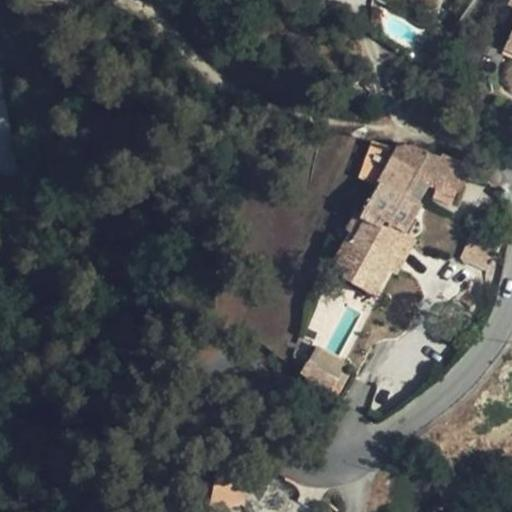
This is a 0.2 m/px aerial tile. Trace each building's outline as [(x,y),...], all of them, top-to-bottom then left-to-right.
[(0,64),(0,175),(19,172),(0,64)] [(399,230),(405,233),(422,203),(421,203),(406,195),(417,177),(431,183),(458,193),(468,164),(442,154),(440,158),(414,147),(402,148),(362,218),(367,222),(354,244),(349,241),(334,267),(348,274),(345,279),(373,296),(388,270),(379,265),(399,230)] [(406,195),(421,203),(431,183),(417,177),(406,195)] [(461,259),(487,272),(501,245),(485,237),(486,236),(489,234),(491,232),(492,229),(493,225),(492,222),(491,219),(490,216),(487,214),(485,213),(481,212),(478,212),(475,212),(472,214),(469,217),(468,220),(467,222),(467,226),(467,229),(469,232),(471,234),(472,235),(461,259)] [(347,239),(349,241),(354,244),(367,222),(362,218),(354,215),(347,229),(351,232),(347,239)] [(418,241),(405,233),(399,230),(379,265),(388,270),(398,276),(418,241)] [(337,399),(346,383),(334,375),(342,361),(317,347),(299,377),(337,399)] [(218,462),(209,511),(245,502),(234,459),(218,462)]
